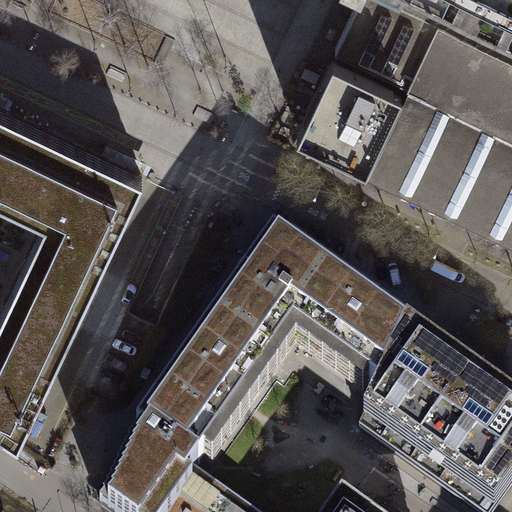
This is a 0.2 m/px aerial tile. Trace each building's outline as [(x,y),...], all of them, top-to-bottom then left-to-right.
[(511,0),(358,0),(335,48),(412,85),(511,131),(511,0)] [(311,100),(297,129),(370,163),(402,95),(399,93),(402,86),(333,53),(311,100)] [(511,131),(412,85),(407,97),(402,95),(370,163),(374,165),(373,169),(368,166),(365,172),(370,174),(372,171),(511,236),(511,131)] [(0,197),(45,218),(80,144),(0,106),(0,197)] [(80,144),(45,218),(0,312),(0,427),(17,439),(143,174),(113,160),(80,144)] [(351,317),(368,292),(296,239),(273,229),(239,277),(234,284),(259,302),(255,309),(291,335),(294,330),(318,348),(344,312),(351,317)] [(184,355),(179,361),(204,379),(200,386),(236,412),(291,335),(255,309),(259,302),(234,284),(184,355)] [(374,296),(368,292),(351,317),(344,312),(318,348),(378,391),(412,322),(374,296)] [(495,511),(511,489),(511,392),(412,322),(378,391),(360,431),(473,511),(495,511)] [(136,422),(141,425),(142,424),(199,465),(236,412),(200,386),(204,379),(179,361),(141,415),(136,422)] [(194,472),(199,465),(142,424),(141,425),(128,444),(130,445),(125,451),(126,452),(121,459),(122,460),(118,466),(119,467),(114,474),(115,475),(111,481),(112,482),(107,489),(108,490),(104,496),(105,497),(100,504),(112,511),(173,511),(193,484),(187,480),(194,472)] [(173,511),(250,511),(194,472),(187,480),(193,484),(173,511)] [(357,511),(342,502),(334,511),(357,511)]
